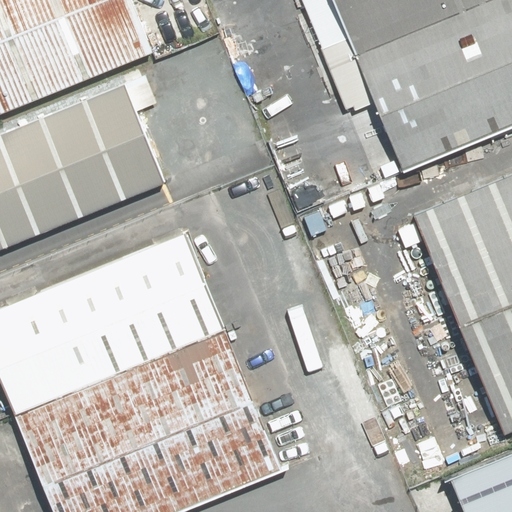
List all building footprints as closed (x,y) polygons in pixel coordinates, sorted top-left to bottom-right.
[(0,0),(0,84),(141,28),(130,0),(0,0)] [(511,0),(324,0),(396,174),(511,126),(511,0)] [(0,264),(167,203),(124,88),(0,133),(0,264)] [(511,173),(408,218),(497,436),(511,429),(511,173)] [(172,511),(281,468),(184,229),(0,303),(0,378),(54,511),(172,511)] [(511,511),(511,446),(451,470),(468,511),(511,511)]
